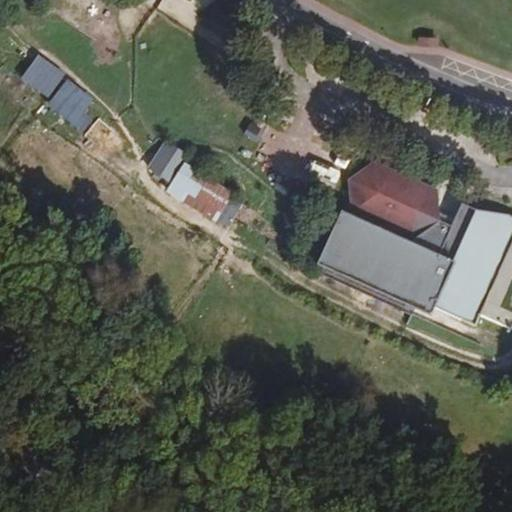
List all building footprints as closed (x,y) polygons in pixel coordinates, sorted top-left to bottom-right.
[(62,78),(44,102),(81,131),(90,119),(80,111),(90,99),(62,78)] [(144,171),(167,184),(161,194),(226,229),(244,197),(156,149),(144,171)] [(443,190),(380,165),(358,186),(360,215),(362,216),(360,221),(349,217),(331,262),(349,269),(345,278),(428,311),(431,303),(434,296),(443,299),(440,306),(486,325),(494,304),(489,302),(511,242),(511,204),(482,207),(468,201),(458,225),(444,220),(443,190)] [(511,242),(489,302),(494,304),(511,258),(511,242)] [(349,269),(331,262),(319,292),(418,331),(428,311),(345,278),(349,269)] [(431,303),(440,306),(443,299),(434,296),(431,303)]
